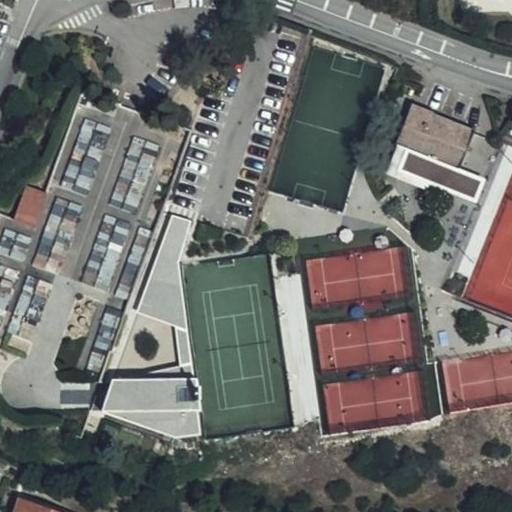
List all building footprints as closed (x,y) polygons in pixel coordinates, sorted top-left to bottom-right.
[(458,163),(473,127),(434,111),(435,109),(414,100),(394,150),(421,161),(425,150),(458,163)] [(28,185),(15,218),(34,225),(46,191),(28,185)] [(163,248),(182,253),(192,220),(173,214),(163,248)] [(121,383),(113,417),(184,443),(217,437),(208,380),(121,383)] [(80,511),(81,511),(27,492),(19,511),(80,511)]
